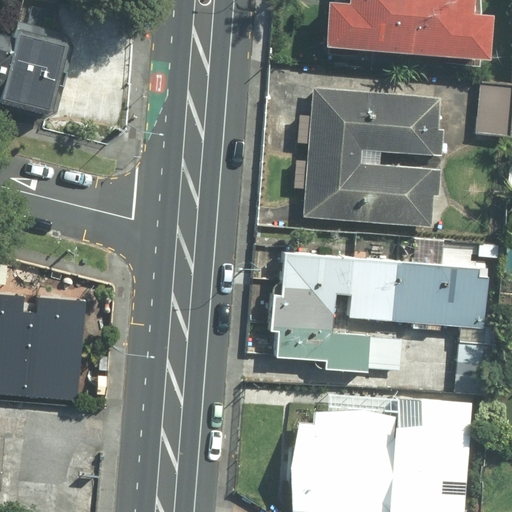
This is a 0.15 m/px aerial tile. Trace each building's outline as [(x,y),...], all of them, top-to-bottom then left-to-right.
[(472,0),(325,0),(324,36),(490,45),(492,1),(472,0)] [(0,102),(52,115),(70,42),(0,24),(0,102)] [(440,91),(312,81),(301,211),(430,221),(434,163),(361,157),(362,146),(436,151),(440,91)] [(477,87),(474,131),(507,133),(510,90),(477,87)] [(500,241),(475,239),(473,258),(499,260),(500,241)] [(477,259),(283,245),(280,287),(272,287),(270,322),(276,322),(274,350),(325,353),(324,362),(400,367),(402,333),(368,331),(368,329),(333,326),(335,286),(350,287),(349,312),(484,321),(487,271),(476,270),(477,259)] [(83,300),(0,295),(0,394),(77,402),(83,300)] [(288,458),(291,505),(306,506),(305,511),(393,511),(394,508),(434,510),(433,511),(462,511),(471,398),(421,395),(419,412),(394,418),(395,410),(358,399),(314,407),(314,418),(298,417),(288,458)]
